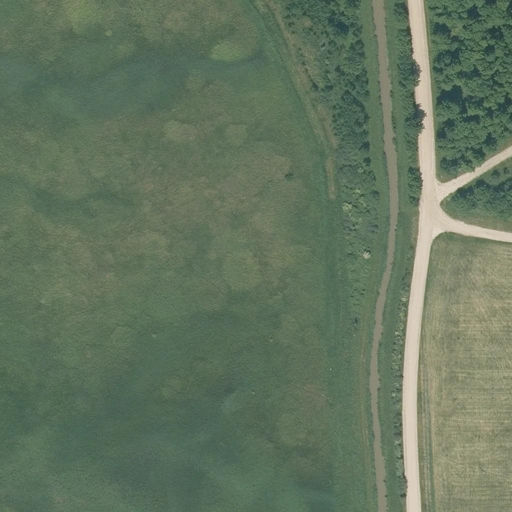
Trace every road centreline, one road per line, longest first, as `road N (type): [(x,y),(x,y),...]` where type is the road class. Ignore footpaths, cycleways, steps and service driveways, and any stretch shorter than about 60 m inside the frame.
road 1 (track): [(511,236),(427,214),(405,379),(411,511)]
road 2 (track): [(511,148),(446,190),(427,214),(413,0)]
